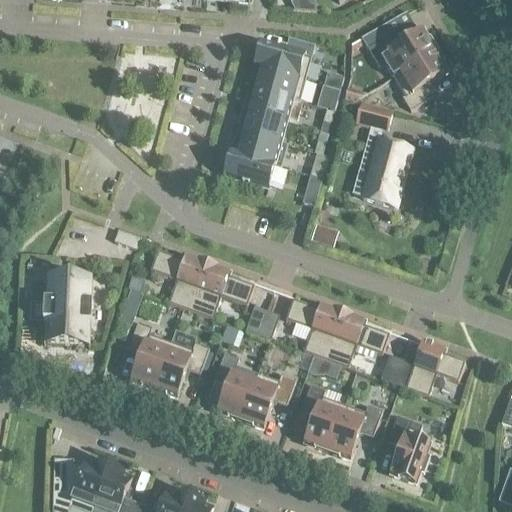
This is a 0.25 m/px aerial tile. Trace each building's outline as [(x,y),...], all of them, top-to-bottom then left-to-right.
[(298,2),(291,6),(295,14),(305,14),(298,2)] [(392,38),(368,53),(380,72),(386,69),(394,82),(437,56),(425,35),(400,50),(392,38)] [(256,70),(306,83),(315,49),(289,42),(286,54),(263,47),(256,70)] [(315,54),(315,75),(344,74),(343,53),(315,54)] [(137,108),(165,109),(167,57),(139,56),(137,108)] [(449,76),(437,56),(394,82),(406,101),(400,105),(408,118),(432,103),(424,91),(449,76)] [(306,83),(256,70),(261,72),(255,93),(302,106),(302,105),(300,105),(306,83)] [(348,92),(345,103),(358,107),(359,105),(360,102),(369,98),(348,92)] [(255,93),(249,115),(296,128),(302,106),(255,93)] [(335,115),(338,104),(331,102),(327,113),(335,115)] [(361,107),(357,127),(387,134),(392,115),(361,107)] [(335,115),(327,113),(324,125),(332,127),(335,115)] [(249,115),(243,137),(288,149),(288,148),(281,147),(286,126),(296,129),(296,128),(249,115)] [(353,145),(341,192),(354,196),(370,133),(362,131),(357,146),(353,145)] [(288,149),(243,137),(237,158),(233,157),(232,158),(282,171),(288,149)] [(361,201),(397,211),(412,153),(377,144),(361,201)] [(326,147),(319,145),(315,157),(317,157),(323,159),(326,147)] [(282,171),(232,158),(226,180),(269,192),(275,170),(281,172),(282,171)] [(325,175),(313,172),(311,179),(322,183),(325,175)] [(311,179),(309,187),(320,190),(322,183),(311,179)] [(320,190),(309,187),(303,207),(315,210),(320,190)] [(319,232),(315,247),(335,253),(340,238),(319,232)] [(119,235),(115,246),(138,255),(142,243),(119,235)] [(191,316),(208,269),(186,261),(184,266),(159,256),(151,276),(177,286),(169,308),(191,316)] [(231,277),(208,269),(191,316),(214,324),(222,302),(248,311),(255,291),(229,282),(231,277)] [(133,281),(129,294),(131,294),(132,294),(141,298),(145,285),(133,281)] [(69,326),(71,284),(49,283),(47,325),(69,326)] [(71,284),(69,326),(91,327),(93,285),(71,284)] [(261,308),(267,293),(257,289),(251,304),(261,308)] [(327,365),(344,318),(321,310),(320,315),(294,305),(287,325),(313,335),(304,357),(327,365)] [(259,341),(268,316),(255,312),(246,336),(259,341)] [(268,316),(259,341),(272,345),(281,321),(268,316)] [(135,322),(123,318),(120,326),(133,330),(135,322)] [(366,326),(344,318),(327,365),(349,373),(357,351),(383,360),(390,340),(364,330),(366,326)] [(91,327),(69,326),(47,325),(46,347),(90,349),(91,327)] [(155,394),(172,346),(151,339),(153,332),(139,327),(129,353),(142,358),(133,386),(155,394)] [(222,345),(234,349),(239,334),(227,329),(222,345)] [(172,346),(155,394),(177,402),(187,374),(201,379),(210,353),(195,347),(193,354),(172,346)] [(415,369),(403,364),(394,389),(429,402),(437,379),(459,387),(466,367),(445,359),(446,355),(423,346),(415,369)] [(240,425),(255,384),(234,377),(239,364),(225,358),(215,385),(229,390),(219,417),(240,425)] [(403,364),(392,360),(383,385),(394,389),(403,364)] [(257,378),(255,384),(240,425),(264,433),(273,406),(287,410),(296,384),(282,379),(279,386),(257,378)] [(328,456),(345,409),(324,401),(326,395),(311,390),(302,416),(315,421),(305,448),(328,456)] [(511,403),(502,428),(511,431),(511,403)] [(345,409),(328,456),(350,464),(360,437),(373,442),(383,415),(368,410),(366,417),(345,409)] [(392,479),(416,488),(421,476),(425,477),(431,460),(427,459),(433,441),(420,436),(423,430),(398,421),(388,447),(402,452),(392,479)] [(271,450),(272,477),(292,476),(291,449),(271,450)] [(95,511),(111,470),(98,465),(97,467),(88,464),(85,473),(80,471),(74,469),(74,464),(55,464),(53,511),(71,511),(72,511),(74,511),(95,511)] [(125,475),(111,470),(95,511),(141,511),(143,509),(125,503),(133,481),(124,477),(125,475)] [(511,511),(511,483),(509,483),(502,504),(511,507),(511,511)] [(187,511),(192,500),(179,495),(178,498),(169,494),(162,511),(187,511)] [(192,500),(187,511),(213,511),(214,511),(205,508),(206,505),(192,500)]
